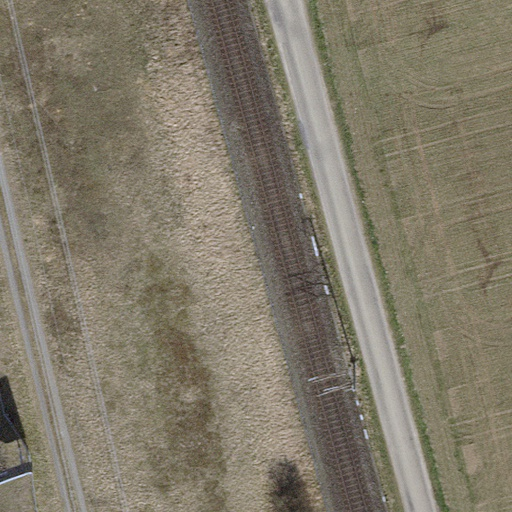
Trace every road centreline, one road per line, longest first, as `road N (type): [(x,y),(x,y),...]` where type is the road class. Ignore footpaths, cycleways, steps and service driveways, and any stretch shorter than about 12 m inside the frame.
road 1 (track): [(420,511),(282,0)]
road 2 (track): [(0,169),(69,511)]
